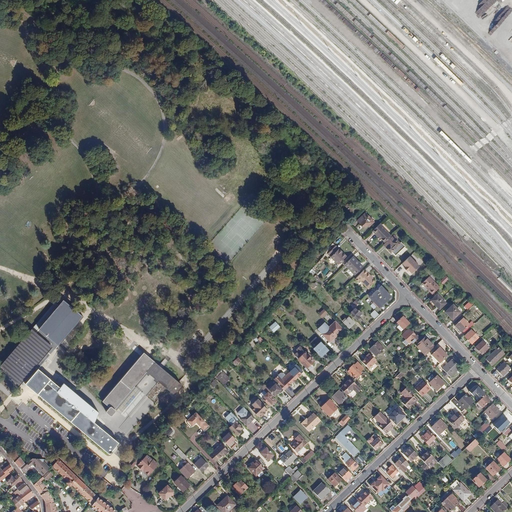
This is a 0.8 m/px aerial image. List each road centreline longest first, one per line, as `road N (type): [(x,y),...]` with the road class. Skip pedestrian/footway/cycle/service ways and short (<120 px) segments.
road 1 (residential): [(407,295),(181,511)]
road 2 (residential): [(477,368),(325,511)]
